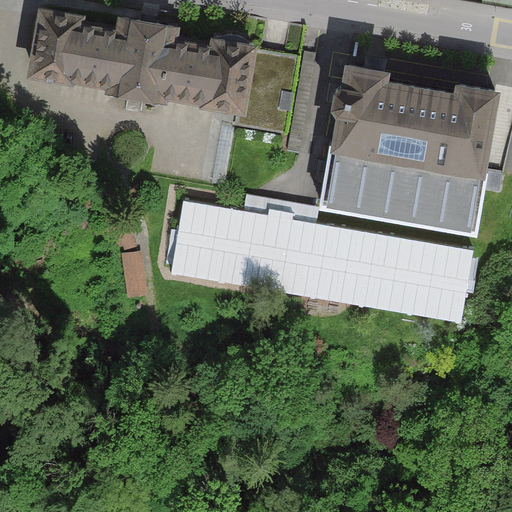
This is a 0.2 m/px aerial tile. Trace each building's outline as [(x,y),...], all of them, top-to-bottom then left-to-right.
[(88,13),(44,5),(33,78),(240,111),(237,127),(288,136),(301,58),(261,52),(262,44),(216,37),(215,44),(184,39),(186,25),(138,17),(136,30),(87,22),(88,13)] [(318,195),(477,221),(499,81),(453,74),(452,81),(387,71),(389,61),(342,54),(318,195)] [(118,201),(126,198),(122,185),(113,188),(118,201)] [(465,311),(475,235),(317,215),(318,208),(183,191),(172,273),(465,311)] [(124,216),(132,213),(128,200),(119,203),(124,216)] [(140,251),(122,254),(128,296),(146,293),(140,251)]
